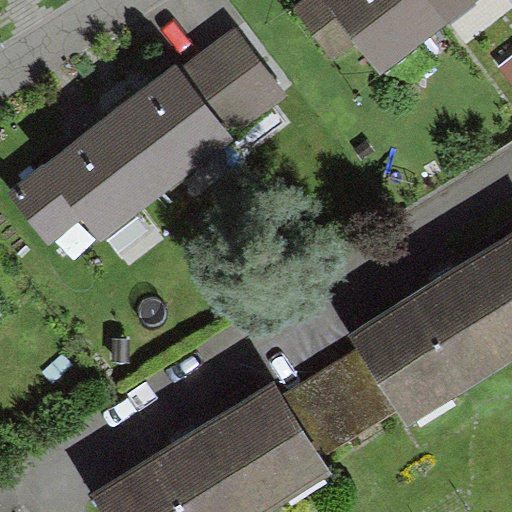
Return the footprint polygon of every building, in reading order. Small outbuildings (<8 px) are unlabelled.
[(337,0),(363,36),(413,0),(337,0)] [(125,84),(105,99),(161,171),(226,123),(173,50),(125,84)] [(99,216),(161,171),(105,99),(83,115),(45,142),(99,216)] [(511,215),(349,310),(406,407),(511,345),(511,215)] [(91,474),(114,511),(234,511),(329,456),(275,365),(91,474)]
